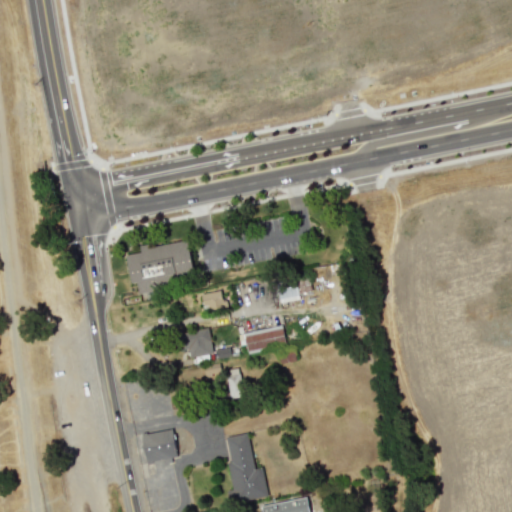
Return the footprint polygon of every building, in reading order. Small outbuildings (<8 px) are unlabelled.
[(125,254),(130,287),(193,276),(187,239),(139,248),(140,252),(125,254)] [(279,303),(299,298),(296,284),(276,288),(279,303)] [(201,292),(201,309),(226,309),(226,299),(220,299),(220,291),(201,292)] [(246,351),(285,343),(281,324),(243,333),(246,351)] [(211,354),(208,329),(181,332),(183,350),(188,349),(189,357),(211,354)] [(229,357),(228,347),(214,348),(215,358),(229,357)] [(228,397),(241,396),(240,373),(226,374),(228,397)] [(141,433),(145,462),(176,459),(172,429),(141,433)] [(267,496),(261,467),(254,468),(247,432),(225,436),(229,461),(226,462),(231,489),(226,490),(228,503),(267,496)] [(262,511),(324,511),(322,494),(261,504),(262,511)]
